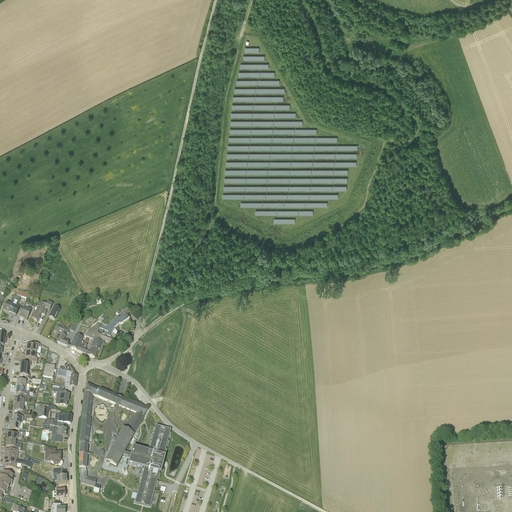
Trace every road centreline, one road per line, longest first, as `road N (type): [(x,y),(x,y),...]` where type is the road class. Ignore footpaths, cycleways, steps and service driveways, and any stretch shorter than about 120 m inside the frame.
road 1 (track): [(134,339),(202,295),(387,262),(511,206)]
road 2 (unclassified): [(132,342),(216,0)]
road 3 (unclassified): [(244,468),(175,429),(125,376)]
road 4 (residential): [(74,511),(81,368)]
